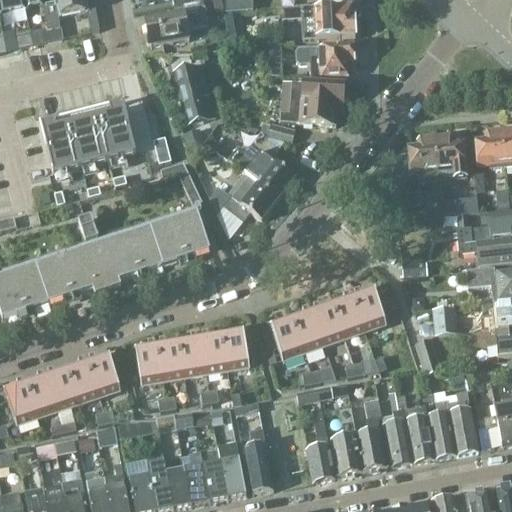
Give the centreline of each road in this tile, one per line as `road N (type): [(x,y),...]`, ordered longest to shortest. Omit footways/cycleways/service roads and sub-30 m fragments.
road 1 (residential): [(0,364),(204,299),(305,232),(463,20)]
road 2 (residential): [(285,511),(511,468)]
road 3 (residential): [(0,99),(122,65),(109,0)]
